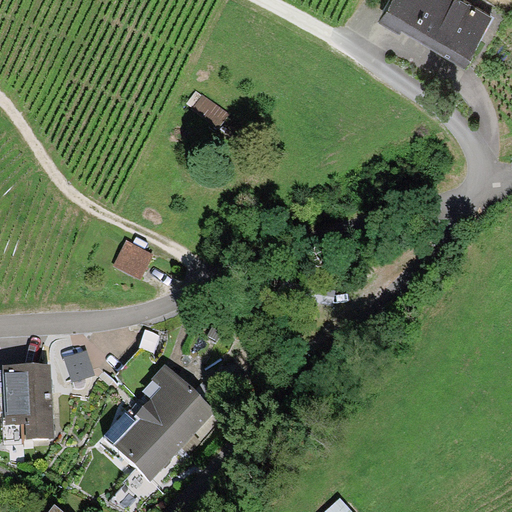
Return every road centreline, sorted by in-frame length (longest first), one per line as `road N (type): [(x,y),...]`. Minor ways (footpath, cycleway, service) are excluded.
road 1 (residential): [(0,326),(144,319),(203,275),(436,201),(466,199)]
road 2 (residential): [(466,199),(451,238),(345,330),(176,511)]
road 3 (unclassified): [(466,199),(484,177),(478,148),(457,123),(392,73),(268,0)]
road 4 (track): [(203,275),(161,243),(102,218),(70,190),(0,97)]
